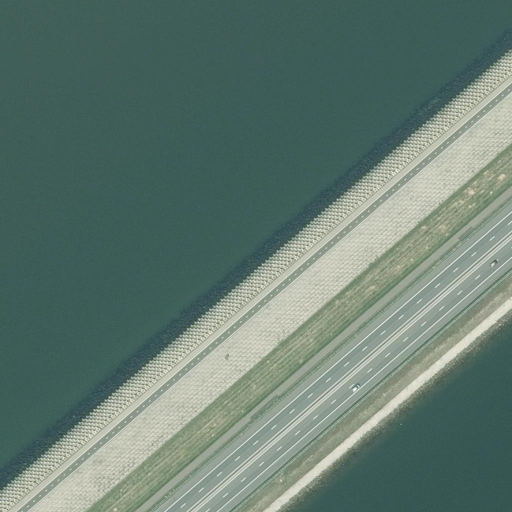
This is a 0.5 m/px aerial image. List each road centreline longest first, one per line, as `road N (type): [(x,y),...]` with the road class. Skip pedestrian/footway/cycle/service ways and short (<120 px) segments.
road 1 (motorway): [(511,222),(176,511)]
road 2 (motorway): [(207,511),(511,248)]
